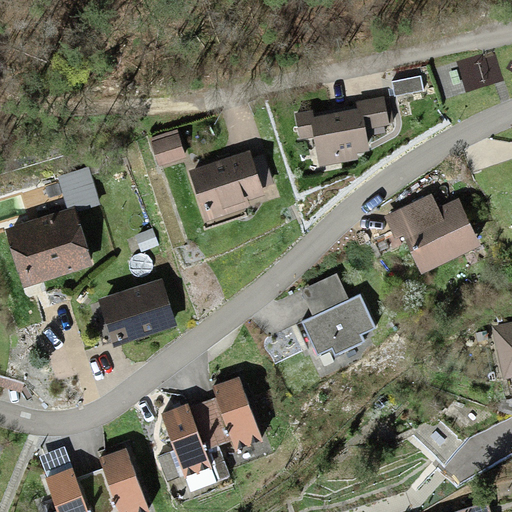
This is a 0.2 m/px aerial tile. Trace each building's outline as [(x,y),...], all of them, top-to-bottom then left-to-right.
[(422,82),(394,87),(397,102),(425,96),(422,82)] [(302,140),(318,137),(323,164),(371,154),(366,134),(390,129),(385,106),(362,111),(363,118),(316,128),(314,117),(298,121),(302,140)] [(177,139),(152,147),(160,168),(184,160),(177,139)] [(252,158),(194,178),(209,222),(267,202),(265,197),(276,193),(265,161),(254,164),(252,158)] [(484,253),(464,208),(442,218),(435,203),(388,225),(398,248),(410,242),(427,279),(484,253)] [(77,215),(9,235),(24,283),(67,270),(69,277),(93,270),(77,215)] [(158,251),(152,235),(143,239),(149,255),(158,251)] [(348,296),(339,278),(329,283),(339,301),(348,296)] [(160,286),(103,306),(112,330),(97,335),(104,354),(175,329),(160,286)] [(365,299),(305,328),(321,362),(336,355),(339,363),(370,348),(368,342),(382,335),(365,299)] [(511,328),(493,333),(507,399),(511,397),(511,328)] [(0,353),(0,378),(25,387),(33,365),(0,353)] [(239,385),(217,393),(237,450),(260,442),(239,385)] [(190,412),(165,421),(185,477),(209,468),(190,412)] [(146,511),(127,459),(104,467),(120,511),(146,511)] [(86,511),(75,479),(49,487),(57,511),(86,511)]
